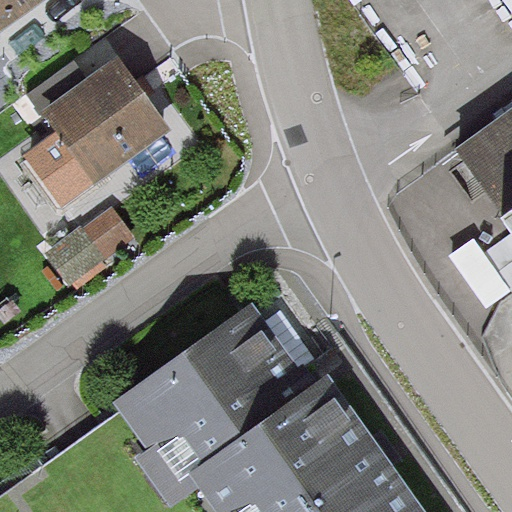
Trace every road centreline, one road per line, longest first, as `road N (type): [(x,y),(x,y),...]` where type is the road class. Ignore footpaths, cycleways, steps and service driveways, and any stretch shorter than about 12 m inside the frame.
road 1 (residential): [(0,398),(250,220),(328,181)]
road 2 (residential): [(328,181),(393,300),(511,466)]
road 3 (residential): [(280,0),(328,181)]
